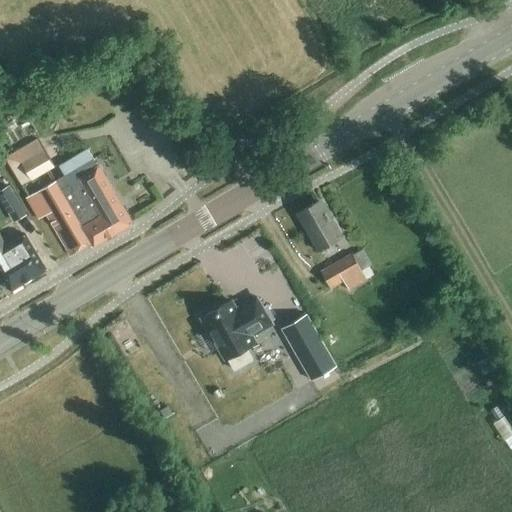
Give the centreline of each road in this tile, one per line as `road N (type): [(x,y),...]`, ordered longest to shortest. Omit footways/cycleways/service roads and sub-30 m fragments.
road 1 (primary): [(0,342),(390,106)]
road 2 (track): [(405,133),(511,323)]
road 3 (primary): [(390,106),(511,37)]
